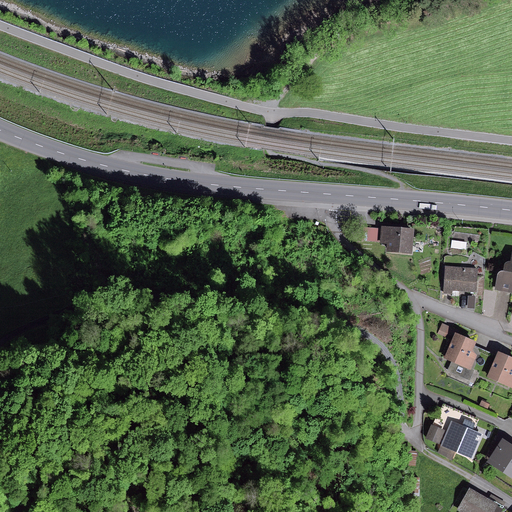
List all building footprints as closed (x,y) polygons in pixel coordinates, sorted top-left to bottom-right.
[(414,232),(382,228),(380,251),(412,254),(414,232)] [(378,229),(363,229),(362,246),(378,246),(378,229)] [(506,267),(500,270),(497,289),(511,291),(511,260),(508,260),(506,267)] [(479,269),(446,267),(444,293),(477,295),(479,269)] [(453,330),(442,325),(438,332),(450,338),(453,330)] [(475,341),(457,332),(446,353),(453,356),(446,371),(467,381),(480,354),(470,350),(475,341)] [(511,356),(499,351),(488,378),(511,387),(511,356)] [(484,434),(453,420),(442,445),(474,458),(484,434)] [(444,433),(431,426),(425,439),(438,446),(444,433)] [(511,447),(500,440),(487,460),(511,475),(511,447)] [(498,511),(501,507),(470,488),(457,510),(460,511),(498,511)]
